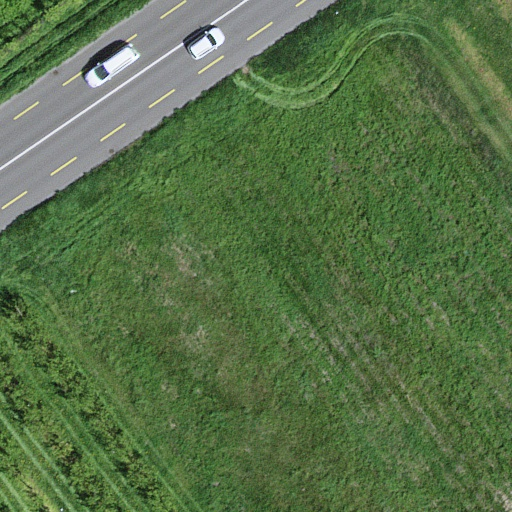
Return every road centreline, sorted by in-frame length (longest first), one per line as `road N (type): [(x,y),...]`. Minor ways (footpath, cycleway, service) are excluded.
road 1 (primary): [(0,166),(247,0)]
road 2 (primary): [(211,0),(0,144)]
